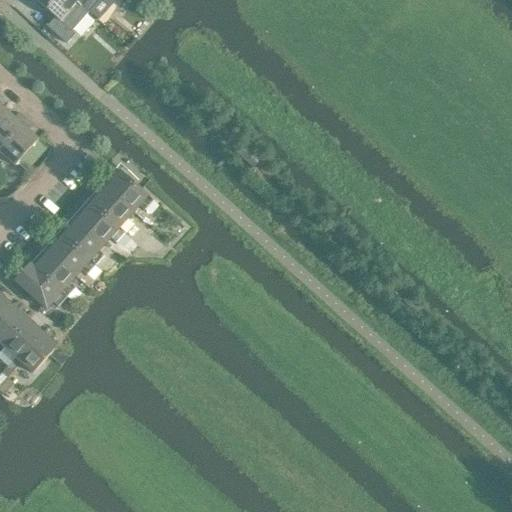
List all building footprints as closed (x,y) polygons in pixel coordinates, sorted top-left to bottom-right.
[(72,0),(35,0),(55,17),(46,27),(66,44),(74,34),(91,16),(88,14),(72,0)] [(72,0),(88,14),(100,0),(72,0)] [(6,111),(0,117),(0,150),(26,122),(19,115),(15,119),(6,111)] [(26,122),(0,150),(0,152),(15,167),(18,163),(27,154),(37,142),(39,140),(30,132),(33,128),(26,122)] [(27,154),(18,163),(27,171),(36,162),(46,150),(37,142),(27,154)] [(236,153),(253,168),(261,159),(245,144),(236,153)] [(105,189),(134,213),(142,219),(144,217),(136,210),(140,206),(145,211),(154,201),(148,196),(121,172),(105,189)] [(91,205),(125,233),(133,224),(128,219),(134,213),(105,189),(91,205)] [(76,222),(105,245),(111,239),(116,243),(125,233),(91,205),(76,222)] [(61,239),(95,266),(105,256),(100,251),(105,245),(76,222),(61,239)] [(47,255),(75,279),(82,271),(87,276),(95,266),(61,239),(47,255)] [(35,269),(67,299),(76,288),(71,284),(75,279),(47,255),(35,269)] [(47,311),(54,303),(58,308),(67,299),(35,269),(30,265),(14,282),(47,311)] [(1,296),(0,297),(0,325),(16,309),(1,296)] [(0,325),(0,344),(6,349),(30,322),(16,309),(0,325)] [(30,322),(6,349),(15,358),(9,365),(15,372),(22,364),(20,362),(43,334),(30,322)] [(20,362),(22,364),(33,374),(58,347),(43,334),(20,362)] [(14,384),(9,379),(15,372),(9,365),(0,374),(0,391),(4,395),(14,384)]
